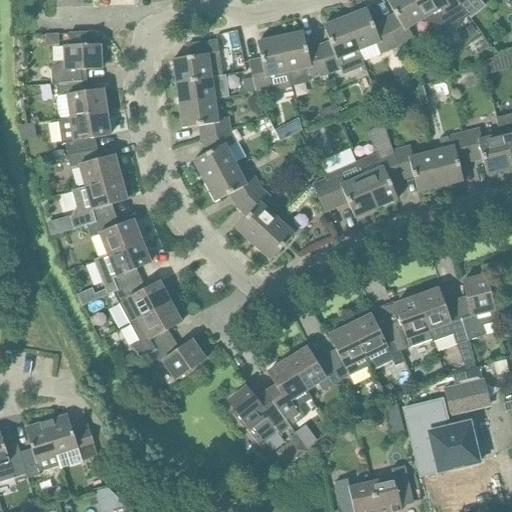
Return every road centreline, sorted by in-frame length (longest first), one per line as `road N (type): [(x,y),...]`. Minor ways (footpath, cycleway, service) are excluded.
road 1 (residential): [(152,29),(144,64),(157,172),(178,216),(259,291),(279,292),(358,253),(511,203)]
road 2 (residential): [(318,0),(258,15),(227,7),(152,29)]
